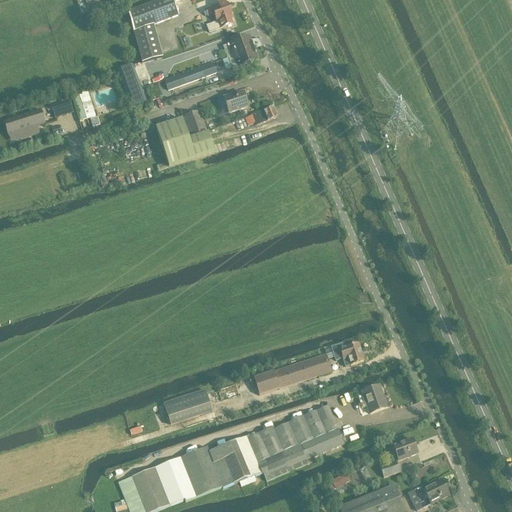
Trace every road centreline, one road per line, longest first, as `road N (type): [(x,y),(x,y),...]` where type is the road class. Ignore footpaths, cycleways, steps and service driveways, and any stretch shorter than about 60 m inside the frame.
road 1 (residential): [(474,511),(246,0)]
road 2 (secondary): [(511,477),(302,0)]
